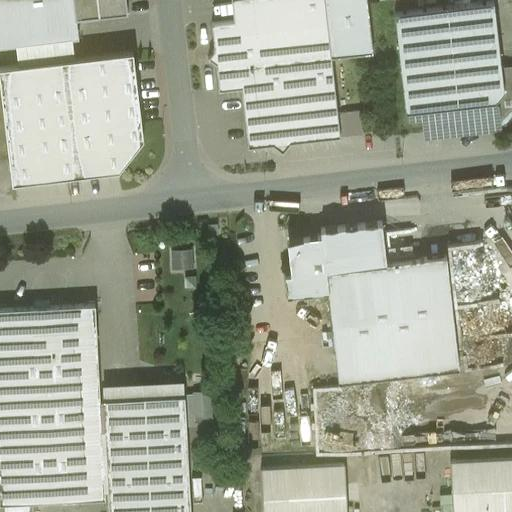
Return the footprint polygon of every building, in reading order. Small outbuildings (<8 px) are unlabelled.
[(73,0),(0,0),(0,47),(78,39),(76,19),(73,0)] [(98,0),(73,0),(76,19),(100,16),(98,0)] [(324,0),(231,0),(233,20),(211,23),(214,49),(208,57),(215,64),(218,90),(241,87),(248,147),(272,144),(282,152),(290,142),(340,137),(331,57),(324,0)] [(366,0),(324,0),(331,57),(372,52),(366,0)] [(493,1),(394,13),(405,112),(426,110),(495,102),(503,91),(501,67),(493,1)] [(132,52),(0,67),(0,85),(12,183),(118,170),(143,139),(132,52)] [(495,102),(426,110),(429,133),(505,124),(511,115),(511,65),(501,67),(503,91),(495,102)] [(366,132),(364,109),(344,110),(346,133),(366,132)] [(382,221),(320,229),(321,235),(302,237),(303,241),(299,241),(292,250),(292,254),(288,254),(290,273),(284,274),(287,295),(327,290),(338,382),(459,368),(446,255),(386,262),(382,221)] [(196,248),(175,248),(175,273),(196,274),(196,248)] [(138,264),(138,298),(160,298),(160,264),(138,264)] [(95,304),(0,309),(0,502),(80,499),(72,333),(96,332),(95,304)] [(192,511),(187,381),(105,385),(110,511),(192,511)] [(215,416),(213,390),(190,391),(191,417),(215,416)] [(511,511),(511,451),(454,454),(457,511),(511,511)] [(347,511),(345,462),(263,466),(265,511),(347,511)]
